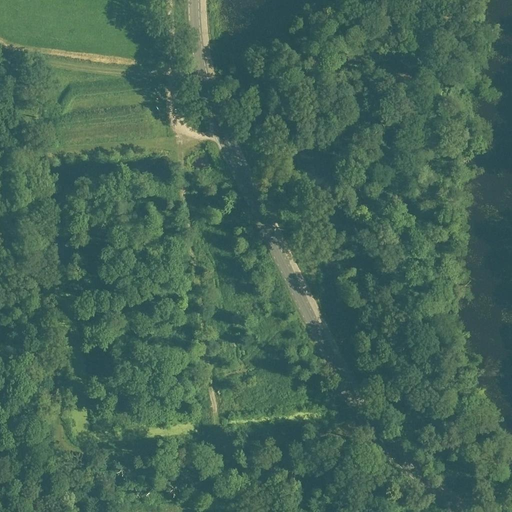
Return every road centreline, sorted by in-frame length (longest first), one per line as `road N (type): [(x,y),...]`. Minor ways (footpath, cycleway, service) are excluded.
road 1 (tertiary): [(454,511),(392,454),(334,371),(214,123),(193,0)]
road 2 (track): [(174,75),(28,61)]
